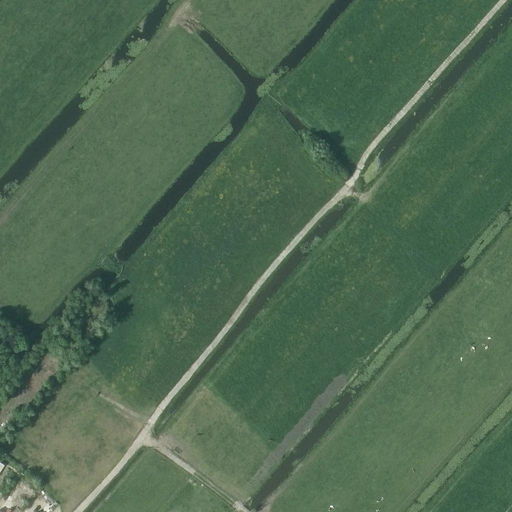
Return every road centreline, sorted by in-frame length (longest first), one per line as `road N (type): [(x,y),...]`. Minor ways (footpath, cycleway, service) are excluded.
road 1 (track): [(503,0),(367,154),(77,511)]
road 2 (track): [(143,440),(242,511)]
